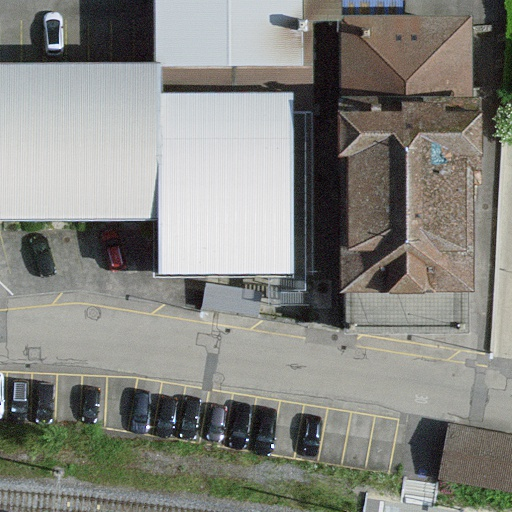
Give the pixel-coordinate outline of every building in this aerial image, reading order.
[(303,285),(303,40),(303,0),(158,0),(159,73),(159,227),(158,285),(303,285)] [(343,0),(303,0),(303,40),(344,40),(343,0)] [(392,0),(343,0),(344,40),(344,299),(473,300),(473,165),(486,165),(486,125),(474,125),(474,24),(392,24),(392,0)] [(0,226),(159,227),(159,73),(0,72),(0,226)] [(511,443),(457,435),(449,487),(511,496),(511,443)]
